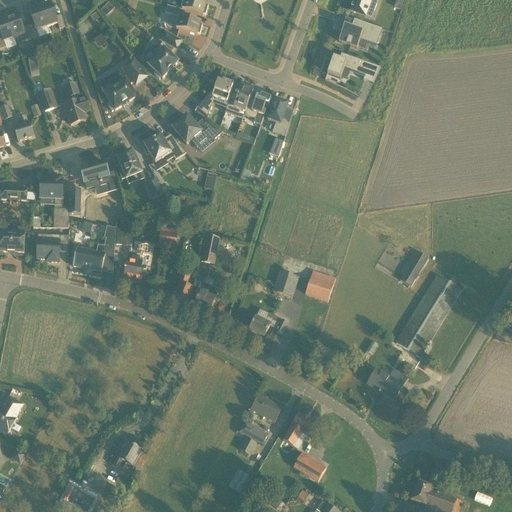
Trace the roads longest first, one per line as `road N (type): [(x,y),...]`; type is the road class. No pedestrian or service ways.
road 1 (unclassified): [(380,456),(340,408),(233,350),(155,315),(6,276)]
road 2 (residential): [(0,171),(104,139),(172,104),(210,52)]
road 3 (unclassified): [(418,441),(511,295)]
